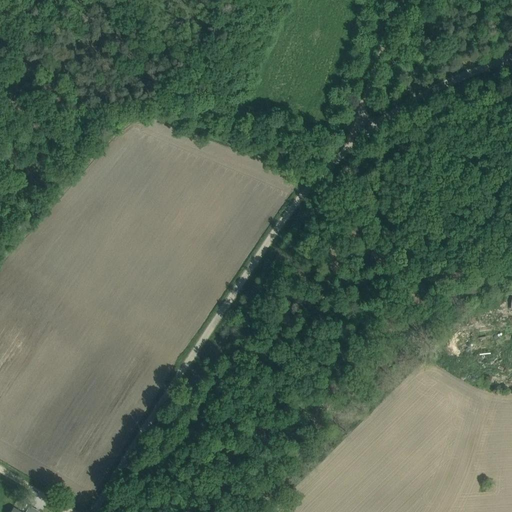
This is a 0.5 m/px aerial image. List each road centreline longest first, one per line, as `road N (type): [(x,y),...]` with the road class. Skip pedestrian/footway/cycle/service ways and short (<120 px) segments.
road 1 (unclassified): [(92,511),(270,234),(317,176),(403,104),(511,55)]
road 2 (track): [(511,261),(317,176)]
road 3 (track): [(363,135),(371,74),(405,0)]
